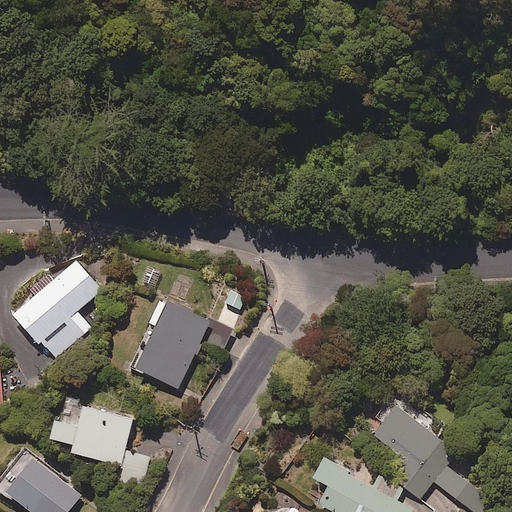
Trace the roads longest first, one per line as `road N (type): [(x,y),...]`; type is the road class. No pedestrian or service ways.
road 1 (residential): [(0,200),(130,206),(321,248)]
road 2 (residential): [(179,511),(298,311),(321,248)]
road 3 (residential): [(321,248),(410,259),(511,257)]
